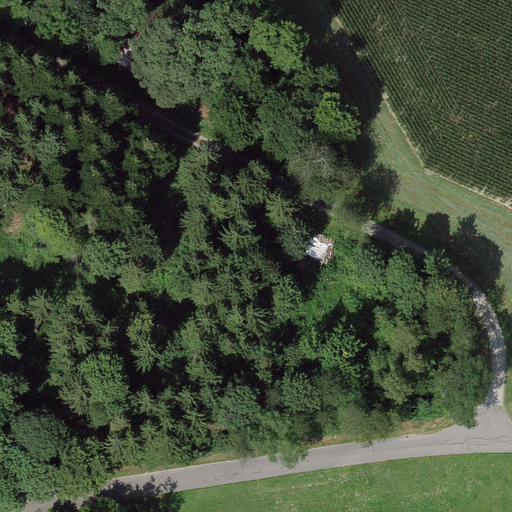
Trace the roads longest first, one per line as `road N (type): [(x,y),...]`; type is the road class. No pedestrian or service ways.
road 1 (track): [(490,440),(500,359),(493,316),(451,271),(0,33)]
road 2 (unclassified): [(511,441),(372,451),(17,511)]
